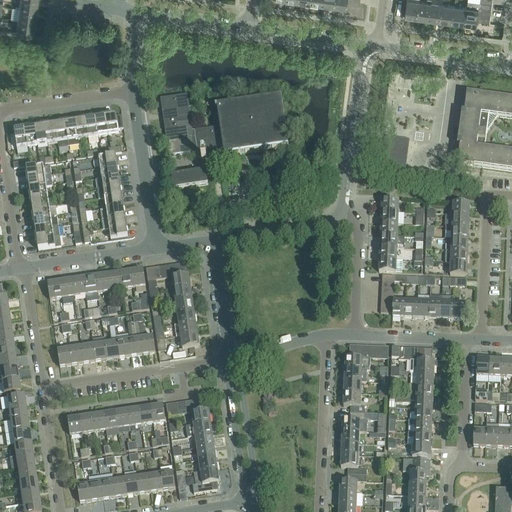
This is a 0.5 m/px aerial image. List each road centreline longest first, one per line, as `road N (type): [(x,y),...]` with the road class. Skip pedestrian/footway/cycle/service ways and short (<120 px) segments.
road 1 (residential): [(44,390),(230,358)]
road 2 (residential): [(317,511),(323,334)]
road 3 (residential): [(341,204),(366,41)]
road 4 (residential): [(511,196),(488,205),(480,339)]
road 5 (residential): [(155,247),(134,91)]
road 6 (residential): [(251,501),(256,485),(230,358)]
road 7 (residential): [(230,358),(226,375),(251,501)]
road 8 (residential): [(355,335),(360,224),(356,208),(341,204)]
road 9 (residential): [(212,239),(329,220),(341,204)]
road 10 (residential): [(0,114),(134,91)]
road 11 (residential): [(511,62),(381,43)]
road 12 (residential): [(26,266),(155,247)]
road 13 (residential): [(16,268),(0,140)]
road 14 (residential): [(455,465),(462,338)]
road 15 (residential): [(44,390),(26,266)]
road 16 (residential): [(62,511),(44,390)]
road 17 (residential): [(212,239),(230,358)]
